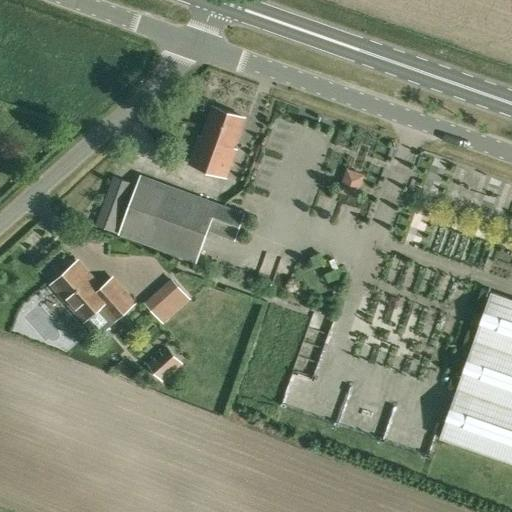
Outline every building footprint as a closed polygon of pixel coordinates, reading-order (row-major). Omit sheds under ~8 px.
[(199,134),(188,163),(226,177),(236,148),(233,147),(244,117),(214,106),(203,136),(199,134)] [(393,168),(384,192),(407,200),(415,176),(393,168)] [(243,213),(216,203),(141,175),(120,233),(196,261),(207,229),(234,239),(243,213)] [(129,181),(114,176),(96,225),(111,230),(129,181)] [(78,261),(52,284),(84,320),(101,305),(114,320),(134,302),(112,278),(102,288),(78,261)] [(173,325),(200,298),(184,282),(157,309),(173,325)] [(511,299),(490,292),(438,438),(511,464),(511,299)] [(318,327),(305,358),(323,366),(336,334),(318,327)] [(167,347),(161,352),(164,355),(157,362),(154,359),(149,364),(162,379),(180,362),(167,347)]
